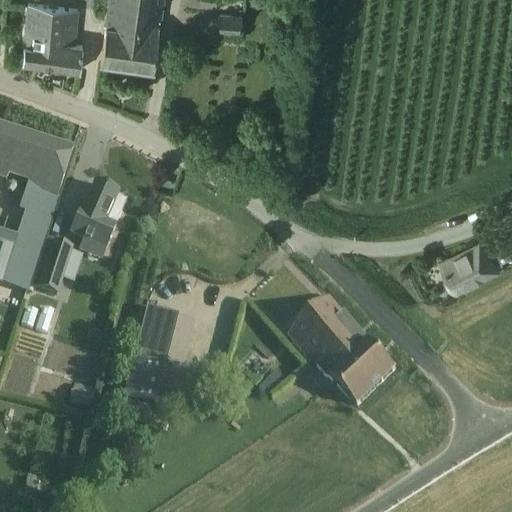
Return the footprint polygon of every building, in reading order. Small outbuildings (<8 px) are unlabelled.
[(105,25),(100,63),(153,70),(163,0),(108,0),(105,25)] [(23,45),(21,63),(80,69),(82,47),(74,46),(78,10),(27,4),(22,45),(23,45)] [(217,14),(216,33),(240,35),(241,16),(217,14)] [(45,196),(57,200),(73,149),(0,125),(0,180),(5,182),(7,177),(24,183),(27,185),(45,196)] [(118,194),(95,184),(82,213),(80,213),(70,235),(105,251),(115,228),(105,224),(118,194)] [(1,286),(27,294),(29,288),(44,241),(46,237),(58,200),(57,200),(45,196),(27,185),(18,213),(24,215),(16,239),(1,286)] [(511,260),(511,240),(507,231),(488,241),(501,266),(511,260)] [(0,286),(1,286),(16,239),(0,233),(0,286)] [(502,273),(480,242),(435,263),(456,296),(502,273)] [(72,250),(54,244),(37,293),(57,299),(72,250)] [(330,300),(288,339),(325,378),(329,380),(356,407),(395,369),(366,341),(330,300)] [(133,360),(122,402),(161,412),(172,370),(133,360)]
